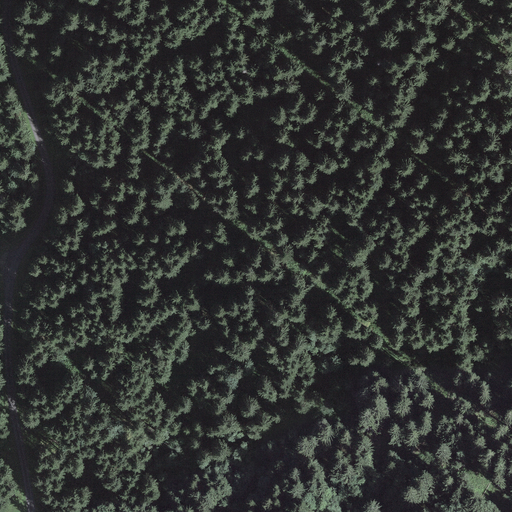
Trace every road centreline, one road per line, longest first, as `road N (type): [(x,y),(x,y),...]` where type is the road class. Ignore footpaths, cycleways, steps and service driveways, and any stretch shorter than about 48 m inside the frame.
road 1 (track): [(232,511),(280,463),(320,401),(323,374),(307,323),(405,118),(440,70),(462,57),(500,0)]
road 2 (track): [(31,511),(9,378),(9,292),(51,187),(7,28),(7,0)]
